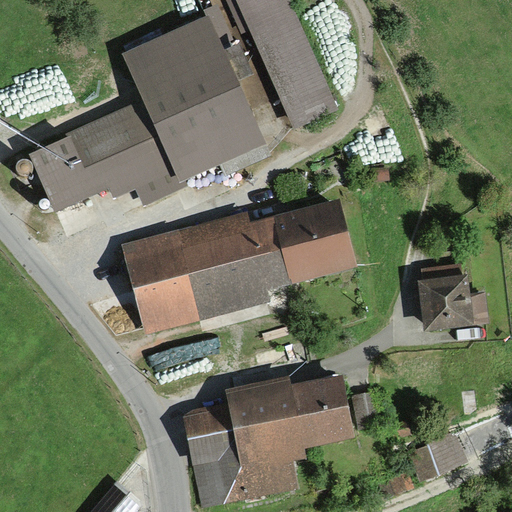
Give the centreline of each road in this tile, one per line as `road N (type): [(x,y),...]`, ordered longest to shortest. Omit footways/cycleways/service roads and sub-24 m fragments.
road 1 (track): [(355,0),(365,14),(363,104),(262,176),(38,271)]
road 2 (tertiary): [(0,224),(135,388),(163,443),(171,511)]
road 3 (unknown): [(367,511),(443,491),(511,454)]
